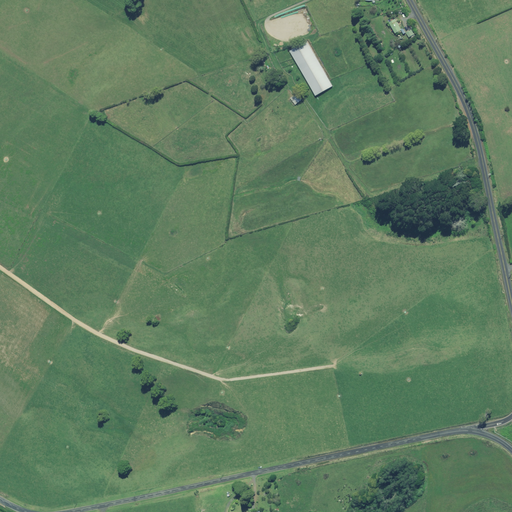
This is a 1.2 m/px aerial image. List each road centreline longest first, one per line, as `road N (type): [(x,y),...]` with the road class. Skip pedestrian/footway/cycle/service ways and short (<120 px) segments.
road 1 (unclassified): [(63,511),(469,429)]
road 2 (track): [(333,365),(217,379),(81,325),(0,268)]
road 3 (tertiary): [(511,302),(468,108),(408,0)]
